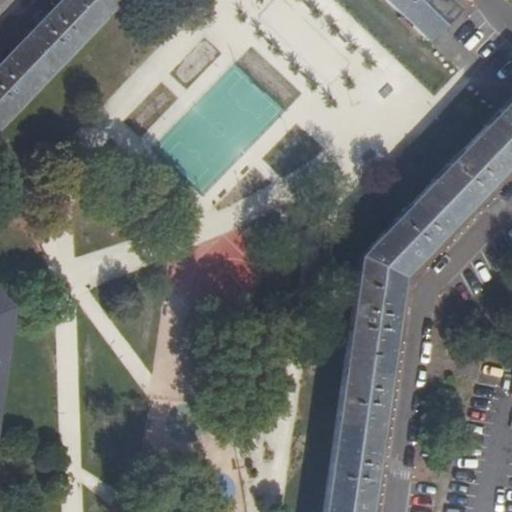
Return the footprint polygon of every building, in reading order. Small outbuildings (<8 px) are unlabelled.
[(0,66),(0,127),(91,34),(123,0),(65,0),(48,18),(41,25),(0,66)] [(386,0),(428,40),(457,12),(444,0),(386,0)] [(36,21),(41,25),(48,18),(43,13),(36,21)] [(511,101),(359,259),(327,483),(322,511),(364,511),(369,481),(371,472),(380,407),(382,396),(391,333),(392,323),(399,278),(429,246),(436,239),(482,192),(489,184),(511,159),(511,101)] [(489,184),(482,192),(486,196),(493,188),(489,184)] [(441,243),(436,239),(429,246),(434,251),(441,243)]
